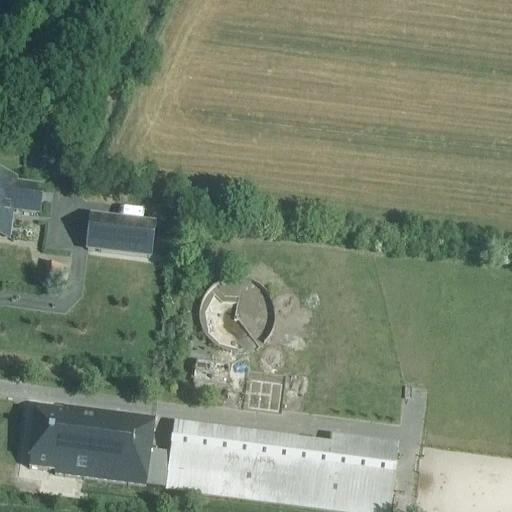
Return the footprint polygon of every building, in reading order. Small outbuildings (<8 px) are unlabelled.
[(14,185),(0,182),(0,240),(6,242),(10,213),(38,216),(41,192),(13,189),(14,185)] [(153,228),(91,220),(87,253),(149,261),(153,228)] [(158,236),(155,255),(172,257),(174,238),(158,236)] [(224,405),(228,367),(196,363),(191,401),(224,405)] [(314,511),(389,511),(396,462),(172,433),(169,458),(150,456),(154,422),(63,410),(62,414),(36,410),(28,471),(54,475),(54,478),(314,511)]
